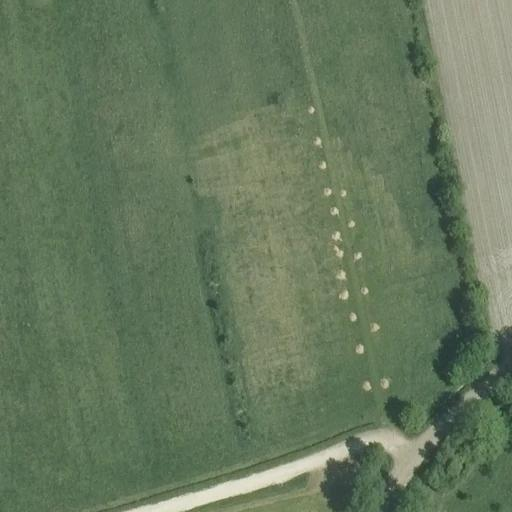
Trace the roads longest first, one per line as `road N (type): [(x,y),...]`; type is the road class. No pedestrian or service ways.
road 1 (track): [(409,453),(368,439),(153,511)]
road 2 (unclassified): [(381,511),(409,453),(511,358)]
